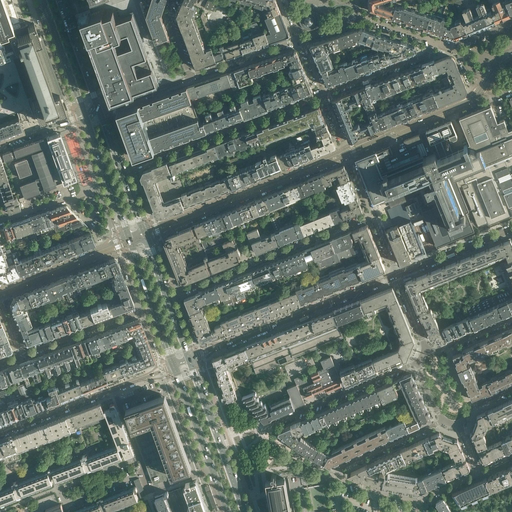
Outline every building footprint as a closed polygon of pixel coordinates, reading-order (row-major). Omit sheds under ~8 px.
[(0,0),(0,39),(2,39),(3,39),(1,35),(4,34),(7,33),(14,31),(13,29),(12,25),(11,23),(10,24),(2,1),(1,0),(0,0)] [(166,0),(151,0),(149,8),(144,10),(156,42),(169,37),(161,14),(162,14),(166,0)] [(191,5),(192,2),(193,1),(195,2),(195,1),(196,1),(196,0),(183,0),(183,1),(179,11),(191,16),(192,15),(195,7),(191,5)] [(218,2),(215,1),(211,0),(207,0),(204,7),(213,12),(218,2)] [(278,5),(275,0),(267,0),(266,5),(267,6),(268,9),(278,5)] [(378,4),(378,2),(377,0),(368,0),(369,10),(376,12),(378,4)] [(505,7),(504,5),(505,5),(503,0),(486,0),(489,6),(492,5),(495,11),(491,13),(495,22),(511,15),(507,6),(505,7)] [(495,22),(491,13),(491,11),(487,12),(483,2),(480,4),(488,25),(490,24),(495,22)] [(383,14),(385,6),(378,4),(376,12),(383,14)] [(488,25),(480,4),(476,5),(480,16),(474,18),(469,8),(466,10),(474,30),(477,29),(486,26),(486,25),(488,25)] [(280,12),(278,5),(268,9),(269,11),(266,12),(266,13),(263,15),(264,18),(265,18),(280,12)] [(392,17),(395,8),(391,7),(391,8),(385,6),(383,14),(392,17)] [(397,19),(399,13),(399,11),(400,11),(401,8),(399,7),(399,8),(395,7),(395,8),(392,17),(397,19)] [(403,21),(407,9),(401,7),(401,8),(400,11),(401,12),(400,13),(399,13),(397,19),(403,21)] [(158,82),(142,39),(143,39),(143,38),(143,37),(143,36),(142,36),(141,36),(133,14),(129,15),(129,14),(128,14),(127,14),(126,14),(126,15),(126,16),(117,19),(117,17),(114,9),(106,12),(104,9),(83,16),(96,52),(95,53),(95,54),(95,55),(96,55),(96,56),(97,56),(99,59),(98,59),(98,60),(98,61),(98,62),(99,62),(100,62),(113,98),(132,91),(147,86),(155,83),(158,82)] [(317,15),(316,14),(317,14),(317,13),(307,9),(307,10),(307,11),(306,11),(305,12),(304,12),(303,13),(302,14),(301,15),(300,16),(300,17),(300,18),(300,19),(299,20),(299,21),(300,22),(300,23),(300,24),(301,25),(301,26),(302,27),(303,28),(304,29),(305,29),(306,29),(307,30),(308,30),(309,30),(310,30),(311,30),(312,29),(313,29),(314,29),(315,28),(316,27),(317,26),(317,25),(318,24),(318,23),(318,22),(318,21),(319,21),(319,20),(318,19),(318,18),(318,17),(318,16),(317,16),(317,15)] [(410,16),(410,15),(411,15),(413,10),(411,9),(410,10),(407,9),(403,21),(409,23),(411,17),(410,16)] [(414,25),(419,13),(415,12),(416,11),(413,10),(411,15),(412,16),(412,17),(411,17),(409,23),(414,25)] [(474,30),(466,10),(462,11),(466,21),(463,22),(468,33),(472,31),(474,30)] [(193,21),(191,18),(191,16),(179,11),(177,16),(180,25),(193,21)] [(270,42),(287,37),(289,36),(290,35),(289,32),(281,12),(280,12),(265,18),(271,32),(266,34),(265,31),(262,33),(256,21),(249,24),(252,32),(257,47),(269,43),(270,43),(270,42)] [(421,20),(422,19),(423,19),(425,14),(422,13),(422,14),(419,13),(414,25),(420,27),(422,21),(421,20)] [(210,30),(205,15),(202,14),(201,17),(206,31),(210,30)] [(426,29),(430,17),(427,16),(427,14),(425,14),(423,19),(424,20),(423,21),(422,21),(420,27),(426,29)] [(433,24),(433,23),(434,23),(436,18),(434,17),(433,18),(430,17),(426,29),(431,31),(434,24),(433,24)] [(437,33),(442,19),(438,18),(436,18),(434,23),(435,23),(435,25),(434,24),(431,31),(437,33)] [(443,35),(446,26),(443,25),(445,18),(442,18),(442,19),(437,33),(443,35)] [(197,30),(195,25),(193,21),(180,25),(184,35),(197,30)] [(468,33),(463,22),(461,21),(456,23),(461,36),(462,36),(463,35),(468,33)] [(11,44),(13,47),(14,52),(20,49),(28,71),(26,72),(26,71),(25,71),(24,71),(23,71),(23,72),(23,73),(24,77),(24,78),(25,80),(29,79),(28,77),(30,76),(31,78),(37,94),(37,97),(38,99),(32,102),(39,120),(45,118),(46,120),(60,114),(59,113),(65,111),(61,100),(65,99),(60,86),(41,33),(38,35),(36,30),(34,23),(28,26),(27,24),(13,29),(14,31),(7,33),(11,44)] [(461,36),(456,23),(450,25),(449,27),(454,39),(455,38),(455,39),(455,38),(455,39),(459,37),(459,36),(461,36)] [(454,39),(449,27),(446,26),(443,35),(445,36),(454,39)] [(359,39),(362,28),(360,28),(350,31),(353,41),(355,41),(356,38),(359,39)] [(365,41),(369,31),(362,28),(359,39),(365,41)] [(200,40),(198,35),(197,30),(184,35),(187,44),(200,40)] [(353,41),(350,31),(342,34),(346,44),(353,41)] [(372,44),(376,33),(369,31),(365,41),(372,44)] [(257,47),(252,32),(238,37),(241,45),(243,52),(257,47)] [(378,45),(382,35),(376,33),(372,44),(378,46),(378,45)] [(346,44),(342,34),(335,36),(338,46),(346,44)] [(384,47),(384,46),(388,37),(382,35),(378,45),(384,47)] [(338,46),(335,36),(327,39),(331,49),(338,46)] [(390,48),(393,39),(388,37),(384,46),(390,48)] [(12,48),(13,47),(11,44),(8,46),(5,47),(3,47),(3,45),(4,45),(2,39),(0,39),(0,56),(2,56),(3,57),(9,55),(8,52),(5,53),(4,50),(9,49),(12,48)] [(331,49),(327,39),(320,41),(322,49),(324,48),(328,51),(329,50),(331,49)] [(397,51),(401,42),(397,40),(393,39),(390,48),(389,51),(385,53),(389,63),(398,59),(400,58),(397,51)] [(204,49),(202,44),(200,40),(187,44),(191,54),(204,49)] [(322,49),(320,41),(315,43),(314,42),(311,44),(310,45),(309,45),(311,49),(313,52),(322,49)] [(224,58),(243,52),(241,45),(239,46),(238,42),(224,47),(223,44),(219,46),(220,48),(218,49),(218,51),(216,52),(214,53),(216,61),(217,61),(216,60),(224,57),(224,58)] [(404,51),(406,44),(401,42),(397,51),(400,58),(406,56),(404,51)] [(414,46),(412,46),(412,45),(412,46),(406,44),(404,51),(406,56),(412,54),(413,54),(413,53),(414,53),(416,51),(416,50),(416,49),(416,48),(416,47),(415,47),(414,46)] [(216,61),(214,53),(212,47),(207,49),(207,50),(204,51),(204,49),(191,54),(191,56),(192,58),(193,61),(194,62),(196,68),(207,64),(210,64),(211,63),(212,62),(214,62),(216,61)] [(328,55),(327,53),(328,51),(324,48),(322,49),(313,52),(316,60),(328,55)] [(300,60),(298,56),(297,54),(297,53),(296,51),(297,50),(295,49),(295,50),(286,53),(286,52),(284,53),(284,54),(281,54),(284,63),(288,61),(292,70),(302,66),(302,65),(300,62),(301,62),(300,60)] [(383,65),(379,55),(378,53),(373,55),(377,67),(383,65)] [(389,63),(385,53),(379,55),(383,65),(389,63)] [(284,63),(281,54),(281,55),(280,54),(278,55),(278,56),(268,59),(267,59),(266,59),(265,60),(268,70),(274,68),(274,69),(280,67),(279,66),(285,64),(284,63)] [(332,60),(329,55),(328,55),(316,60),(317,61),(318,64),(318,65),(332,60)] [(372,69),(367,57),(366,55),(363,56),(364,56),(361,57),(361,59),(366,71),(372,69)] [(377,67),(373,55),(367,57),(372,69),(377,67)] [(460,73),(455,60),(454,59),(454,58),(453,58),(453,57),(452,56),(451,56),(450,56),(449,56),(448,56),(447,56),(434,61),(435,61),(434,61),(438,70),(442,81),(460,73)] [(366,71),(361,59),(359,60),(358,58),(355,59),(360,73),(366,71)] [(360,73),(355,59),(352,60),(353,62),(350,63),(355,75),(360,73)] [(268,70),(265,60),(264,60),(263,60),(262,60),(261,61),(252,65),(251,64),(249,65),(248,66),(251,76),(257,74),(257,75),(263,73),(262,72),(268,70)] [(334,66),(332,60),(318,65),(318,66),(319,66),(319,67),(320,70),(321,71),(320,71),(321,71),(326,69),(334,66)] [(438,70),(434,61),(428,64),(433,75),(434,75),(435,73),(434,72),(438,70)] [(355,75),(350,63),(347,64),(347,62),(344,63),(349,77),(355,75)] [(349,77),(344,63),(338,65),(339,68),(343,80),(349,77)] [(433,75),(428,64),(423,66),(428,78),(433,76),(433,75)] [(254,84),(251,76),(248,66),(234,71),(239,83),(241,89),(254,84)] [(304,71),(302,66),(292,70),(289,71),(290,74),(291,74),(292,76),(304,71)] [(428,78),(423,66),(417,68),(423,81),(428,79),(428,78)] [(343,80),(339,68),(333,70),(338,82),(343,80)] [(423,81),(417,68),(412,70),(418,83),(423,81)] [(332,84),(328,72),(326,69),(321,71),(321,72),(321,73),(323,76),(325,81),(325,82),(326,84),(326,85),(327,85),(326,86),(327,86),(328,85),(330,84),(331,85),(331,84),(332,84)] [(338,82),(333,70),(328,72),(332,84),(338,82)] [(418,83),(412,70),(407,72),(413,85),(418,83)] [(239,83),(234,71),(228,73),(231,84),(233,89),(236,88),(235,84),(239,83)] [(307,76),(306,76),(304,71),(292,76),(294,81),(300,79),(301,78),(307,76)] [(413,85),(407,72),(407,71),(402,73),(408,87),(413,85)] [(224,87),(231,84),(228,73),(220,75),(220,76),(209,79),(208,79),(206,80),(205,81),(194,84),(187,87),(191,98),(198,96),(198,97),(205,95),(205,94),(207,93),(208,94),(215,92),(215,90),(217,89),(218,90),(225,88),(224,87)] [(408,87),(402,73),(397,75),(402,89),(408,87)] [(466,88),(466,87),(460,73),(442,81),(444,85),(446,84),(447,86),(435,91),(439,101),(440,100),(441,101),(445,102),(449,100),(452,97),(454,97),(455,98),(463,95),(463,94),(464,94),(465,93),(466,92),(466,91),(466,90),(466,89),(466,88)] [(402,89),(397,75),(392,77),(397,91),(402,89)] [(313,91),(307,76),(301,78),(303,83),(307,93),(313,91)] [(397,91),(392,77),(387,79),(392,93),(397,91)] [(307,93),(303,83),(301,83),(300,79),(294,81),(291,83),(292,86),(296,98),(307,93)] [(392,93),(387,79),(381,81),(387,95),(392,93)] [(387,95),(381,81),(376,83),(382,97),(387,95)] [(382,97),(376,83),(371,85),(377,99),(382,97)] [(377,99),(371,85),(366,87),(372,101),(377,99)] [(296,98),(292,86),(289,87),(288,86),(286,87),(286,88),(291,100),(296,98)] [(207,131),(204,122),(201,123),(199,117),(198,117),(196,111),(196,110),(191,98),(187,87),(152,99),(137,105),(118,112),(134,157),(207,131)] [(358,138),(368,133),(368,134),(375,131),(382,127),(377,114),(372,101),(366,87),(358,90),(351,93),(352,93),(341,97),(332,100),(349,141),(358,138)] [(291,100),(286,88),(283,89),(283,88),(280,89),(281,90),(285,102),(291,100)] [(274,106),(269,93),(266,95),(264,90),(262,91),(265,98),(268,108),(274,106)] [(285,102),(281,90),(277,91),(277,90),(275,91),(279,104),(285,102)] [(268,108),(265,98),(262,99),(259,91),(255,92),(262,110),(268,108)] [(279,104),(275,91),(269,93),(274,106),(279,104)] [(433,107),(455,98),(454,97),(452,97),(449,100),(445,102),(441,101),(440,100),(439,101),(435,91),(433,92),(428,94),(433,107)] [(262,110),(255,92),(252,93),(255,102),(252,103),(256,113),(259,112),(259,111),(262,110)] [(433,107),(428,94),(423,96),(428,109),(433,107)] [(511,96),(510,98),(511,99),(509,100),(511,106),(511,121),(510,117),(508,117),(502,102),(502,101),(498,102),(505,119),(497,122),(491,105),(460,118),(459,118),(460,119),(460,120),(470,143),(467,144),(465,145),(464,145),(464,147),(464,148),(462,149),(461,146),(460,146),(459,146),(459,147),(458,147),(457,147),(456,148),(455,148),(454,149),(455,151),(454,152),(450,140),(456,138),(457,138),(457,137),(457,136),(451,121),(426,131),(431,143),(432,143),(436,153),(431,154),(430,152),(423,155),(423,156),(385,171),(386,174),(384,175),(383,172),(384,172),(383,168),(385,167),(382,160),(380,157),(387,154),(387,155),(387,154),(388,155),(393,154),(390,147),(357,160),(374,202),(389,196),(391,201),(397,198),(395,194),(415,185),(425,208),(421,210),(425,217),(424,218),(420,209),(416,198),(388,209),(392,220),(417,210),(421,219),(412,223),(411,220),(399,224),(398,225),(393,226),(393,225),(390,227),(391,228),(385,230),(397,258),(399,263),(400,263),(401,264),(410,260),(411,260),(409,257),(411,257),(411,256),(415,255),(413,250),(409,251),(408,248),(407,248),(401,234),(402,234),(401,231),(400,231),(402,230),(409,250),(413,248),(416,254),(423,251),(413,226),(426,220),(436,246),(474,231),(473,229),(469,217),(483,212),(488,224),(511,214),(511,96)] [(428,109),(423,96),(418,98),(423,111),(428,109)] [(423,111),(418,98),(413,100),(418,113),(423,111)] [(250,115),(245,100),(242,101),(244,106),(240,107),(241,108),(244,117),(247,116),(250,115)] [(256,113),(252,103),(249,104),(247,100),(245,100),(250,115),(253,114),(256,113)] [(418,113),(413,100),(408,102),(413,115),(418,113)] [(413,115),(408,102),(403,104),(408,117),(413,115)] [(244,117),(241,108),(237,110),(237,109),(235,104),(232,105),(238,119),(244,117)] [(408,117),(403,104),(398,106),(403,119),(408,117)] [(238,119),(232,105),(230,106),(232,110),(232,111),(228,113),(232,122),(238,119)] [(261,141),(311,123),(310,120),(313,119),(313,121),(316,128),(326,124),(326,123),(325,123),(324,120),(319,105),(257,128),(257,129),(260,138),(260,137),(260,138),(261,141)] [(403,119),(398,106),(392,108),(398,121),(403,119)] [(398,121),(392,108),(387,110),(393,123),(393,124),(398,121)] [(232,122),(228,113),(224,114),(224,113),(223,109),(220,110),(226,124),(232,122)] [(226,124),(220,110),(218,111),(219,115),(220,116),(216,117),(219,126),(226,124)] [(393,123),(387,110),(382,112),(388,126),(393,123)] [(388,126),(382,112),(377,114),(382,127),(383,128),(388,126)] [(219,126),(216,117),(212,119),(212,118),(211,113),(208,114),(213,129),(219,126)] [(213,129),(208,114),(205,115),(207,120),(208,120),(204,122),(207,131),(213,129)] [(18,118),(0,124),(0,138),(23,130),(18,118)] [(328,128),(327,127),(326,124),(316,128),(309,131),(311,135),(328,128)] [(260,138),(257,129),(257,128),(245,133),(249,142),(252,141),(253,144),(259,142),(257,139),(260,138),(260,137),(260,138)] [(313,140),(330,133),(328,128),(311,135),(313,140)] [(76,178),(60,133),(46,138),(63,183),(76,178)] [(250,145),(245,133),(239,135),(244,147),(247,146),(250,145)] [(336,147),(330,133),(322,136),(323,140),(322,140),(323,143),(318,145),(318,144),(311,147),(314,155),(314,156),(336,147)] [(423,142),(420,135),(420,134),(404,141),(407,148),(423,142)] [(244,147),(239,135),(233,137),(236,146),(239,145),(241,148),(244,147)] [(236,153),(234,147),(236,146),(233,137),(227,140),(234,158),(235,157),(234,154),(236,153)] [(15,156),(45,145),(43,139),(13,150),(10,151),(2,154),(4,160),(12,157),(15,156)] [(234,158),(227,140),(227,139),(224,140),(224,141),(221,142),(224,151),(227,150),(231,159),(234,158)] [(224,151),(221,142),(218,143),(215,144),(219,156),(220,159),(223,158),(221,152),(224,151)] [(309,157),(305,146),(304,143),(301,144),(299,145),(300,148),(305,159),(309,157)] [(219,156),(215,144),(210,146),(210,147),(206,149),(205,148),(199,150),(203,161),(204,161),(210,159),(209,158),(213,157),(214,158),(219,156)] [(314,155),(311,147),(310,144),(305,146),(309,157),(314,155)] [(300,161),(296,150),(293,150),(292,148),(290,148),(291,151),(296,163),(300,161)] [(305,159),(300,148),(296,150),(300,161),(305,159)] [(39,191),(35,182),(41,180),(45,189),(55,186),(42,150),(32,154),(40,178),(35,180),(34,179),(20,185),(25,197),(39,191)] [(203,161),(199,150),(193,152),(193,153),(191,154),(189,155),(189,154),(183,156),(188,168),(193,166),(192,165),(197,163),(197,164),(202,162),(203,161)] [(296,163),(291,151),(286,153),(291,165),(296,163)] [(291,165),(286,153),(277,157),(282,168),(291,165)] [(282,168),(277,157),(276,154),(271,156),(271,158),(268,159),(266,155),(263,156),(265,160),(262,162),(261,160),(256,163),(256,164),(261,177),(262,177),(282,168)] [(188,168),(183,156),(179,158),(179,159),(175,160),(174,159),(167,162),(167,161),(161,163),(161,164),(159,165),(159,164),(152,167),(153,167),(152,167),(157,178),(157,179),(171,174),(173,178),(175,177),(175,176),(174,173),(178,171),(178,170),(182,168),(183,170),(188,168)] [(31,173),(26,159),(14,163),(19,177),(31,173)] [(261,177),(256,164),(252,166),(257,179),(261,177)] [(349,179),(344,165),(321,174),(325,184),(332,181),(331,179),(336,177),(339,183),(348,179),(349,179)] [(257,179),(252,166),(247,168),(252,181),(257,179)] [(157,178),(152,167),(143,171),(141,177),(142,179),(141,179),(145,188),(157,184),(156,182),(155,182),(154,181),(156,179),(157,178)] [(252,181),(247,168),(242,170),(247,183),(252,181)] [(247,183),(242,170),(238,172),(243,184),(247,183)] [(243,184),(238,172),(233,173),(238,186),(243,184)] [(238,186),(233,173),(228,175),(229,176),(233,188),(238,186)] [(185,189),(180,175),(175,176),(175,177),(173,178),(171,174),(157,179),(157,178),(156,179),(154,181),(155,182),(156,182),(157,184),(159,189),(158,189),(159,193),(160,193),(162,198),(163,200),(162,201),(162,202),(165,203),(166,203),(165,202),(170,200),(171,201),(175,199),(175,198),(180,196),(180,195),(178,191),(185,189)] [(325,186),(325,184),(321,174),(316,176),(321,189),(326,187),(326,186),(325,186)] [(229,176),(222,179),(222,180),(220,180),(215,182),(213,183),(217,194),(224,191),(224,190),(228,189),(229,190),(233,188),(229,176)] [(321,189),(316,176),(311,178),(316,190),(316,191),(321,189)] [(316,190),(311,178),(306,180),(311,192),(316,190)] [(354,193),(353,190),(353,189),(350,182),(349,180),(349,179),(348,179),(339,183),(338,183),(336,188),(337,189),(333,190),(337,199),(340,198),(341,199),(345,201),(356,197),(354,193)] [(311,192),(306,180),(301,182),(306,193),(306,194),(311,192)] [(306,193),(301,182),(296,184),(301,195),(306,193)] [(10,189),(10,187),(14,186),(13,183),(0,187),(0,188),(1,192),(10,189)] [(217,194),(213,183),(211,184),(211,183),(205,185),(205,186),(203,187),(203,186),(196,189),(200,200),(205,199),(205,197),(209,196),(210,197),(217,194)] [(159,193),(158,189),(159,189),(157,184),(145,188),(150,203),(162,198),(160,193),(159,193)] [(301,195),(296,184),(291,186),(295,197),(301,195)] [(295,197),(291,186),(286,188),(291,199),(295,197)] [(291,199),(286,188),(281,190),(286,201),(291,199)] [(200,200),(196,189),(188,192),(189,192),(187,193),(187,192),(181,194),(180,195),(180,196),(184,205),(185,205),(186,206),(191,204),(191,203),(195,201),(195,202),(200,200)] [(286,201),(281,190),(276,192),(280,203),(286,201)] [(13,197),(13,195),(16,194),(16,192),(2,196),(4,200),(13,197)] [(280,203),(276,192),(271,194),(275,205),(280,203)] [(275,205),(271,194),(266,197),(270,207),(275,205)] [(20,209),(18,203),(16,196),(13,197),(4,200),(8,213),(20,209)] [(184,208),(184,205),(180,196),(175,198),(175,199),(171,201),(170,200),(165,202),(166,203),(165,203),(162,202),(162,201),(163,200),(162,198),(150,203),(154,212),(155,214),(160,217),(163,216),(170,213),(184,208)] [(270,207),(266,197),(260,199),(266,212),(266,214),(269,212),(268,208),(270,207)] [(357,197),(356,197),(345,201),(347,207),(341,209),(341,210),(344,218),(362,210),(357,197)] [(266,212),(260,199),(255,201),(261,214),(266,212)] [(261,214),(255,201),(250,203),(255,216),(256,217),(261,215),(261,214)] [(255,216),(250,203),(245,205),(250,218),(255,216)] [(79,218),(73,213),(66,205),(54,209),(56,217),(59,225),(79,218)] [(250,218),(245,205),(240,207),(244,218),(245,220),(250,218)] [(244,218),(240,207),(234,209),(241,225),(243,224),(241,219),(244,218)] [(344,218),(341,210),(341,209),(340,207),(330,211),(330,210),(330,211),(334,222),(344,218)] [(43,232),(54,228),(57,234),(73,228),(72,226),(74,225),(83,222),(79,218),(59,225),(56,217),(54,209),(38,215),(43,232)] [(241,225),(234,209),(229,211),(234,222),(237,221),(239,226),(241,225)] [(234,222),(229,211),(224,213),(229,224),(231,229),(233,228),(231,223),(234,222)] [(305,233),(334,222),(330,211),(325,212),(326,213),(305,222),(304,221),(300,222),(305,233)] [(229,224),(224,213),(219,215),(225,231),(227,230),(225,225),(229,224)] [(43,232),(38,215),(30,218),(33,229),(35,235),(43,232)] [(225,231),(219,215),(214,218),(209,219),(214,230),(217,238),(221,236),(218,228),(221,227),(223,232),(225,231)] [(285,241),(280,229),(275,215),(270,217),(275,231),(275,232),(276,232),(280,243),(285,241)] [(33,229),(30,218),(25,219),(29,231),(33,229)] [(29,231),(25,219),(21,221),(25,232),(29,231)] [(214,230),(209,219),(204,221),(209,232),(214,230)] [(25,232),(21,221),(16,222),(20,234),(25,232)] [(209,232),(204,221),(194,225),(198,233),(200,238),(199,236),(209,232)] [(305,233),(300,222),(300,221),(295,223),(300,236),(305,233)] [(20,234),(16,222),(12,224),(16,235),(20,234)] [(76,230),(87,226),(83,222),(74,225),(76,230)] [(300,236),(295,223),(290,225),(295,238),(300,236)] [(16,235),(12,224),(7,225),(12,240),(15,239),(14,236),(16,235)] [(12,240),(7,225),(3,227),(4,232),(6,238),(8,238),(9,241),(12,240)] [(295,238),(290,225),(285,227),(290,239),(295,238)] [(372,237),(367,225),(352,231),(355,239),(357,238),(359,242),(372,237)] [(210,272),(207,265),(210,264),(209,261),(208,259),(209,259),(208,259),(207,256),(204,258),(205,260),(205,261),(206,262),(189,268),(187,267),(178,246),(179,244),(196,237),(196,239),(197,239),(198,242),(201,240),(200,238),(198,233),(195,234),(192,226),(179,232),(166,237),(167,239),(165,239),(166,241),(164,242),(169,255),(170,255),(172,262),(174,267),(179,280),(181,280),(182,281),(184,281),(185,283),(198,277),(201,276),(210,272)] [(290,239),(285,227),(280,229),(285,241),(290,239)] [(280,243),(276,232),(275,232),(269,235),(267,235),(265,235),(263,235),(262,235),(260,235),(257,229),(247,233),(251,243),(252,242),(252,243),(256,253),(272,246),(280,243)] [(361,253),(355,239),(352,231),(331,239),(340,262),(361,253)] [(95,244),(91,235),(90,232),(85,234),(89,246),(95,244)] [(89,246),(85,234),(79,237),(84,249),(89,246)] [(84,249),(79,237),(73,239),(78,251),(84,249)] [(379,255),(372,237),(359,242),(367,260),(373,258),(379,255)] [(226,255),(226,254),(209,261),(210,264),(213,271),(239,261),(238,259),(239,259),(239,258),(240,258),(239,256),(241,256),(234,238),(223,243),(227,252),(228,251),(229,253),(231,254),(231,255),(229,254),(226,255)] [(78,251),(73,239),(67,241),(72,253),(78,251)] [(340,262),(331,239),(330,239),(331,240),(327,241),(326,241),(325,242),(324,242),(318,245),(316,245),(317,245),(316,246),(315,246),(314,246),(311,247),(315,258),(319,267),(320,270),(340,262)] [(470,269),(506,254),(508,260),(511,258),(511,246),(511,245),(511,244),(511,245),(510,240),(507,242),(507,241),(506,241),(506,242),(504,243),(503,243),(502,242),(501,242),(501,243),(500,243),(500,244),(488,249),(488,248),(487,248),(486,248),(486,249),(486,250),(475,254),(474,255),(473,254),(472,254),(471,255),(471,256),(465,258),(470,269)] [(72,253),(67,241),(61,244),(66,256),(72,253)] [(206,254),(223,247),(221,243),(205,250),(206,254)] [(66,256),(61,244),(55,246),(60,258),(66,256)] [(60,258),(55,246),(50,248),(55,260),(60,258)] [(315,258),(311,247),(310,248),(308,249),(308,248),(303,250),(307,261),(315,258)] [(55,260),(50,248),(44,251),(49,263),(55,260)] [(25,272),(21,260),(19,261),(17,257),(19,256),(18,253),(16,249),(11,251),(12,254),(20,274),(25,272)] [(308,262),(307,261),(303,250),(301,252),(300,252),(299,252),(305,266),(307,265),(306,263),(308,262)] [(49,263),(44,251),(38,253),(43,265),(49,263)] [(305,266),(299,252),(298,253),(295,254),(300,265),(302,264),(303,267),(305,266)] [(43,265),(38,253),(32,255),(37,267),(43,265)] [(12,254),(7,256),(5,257),(7,262),(8,262),(9,264),(10,265),(14,277),(20,274),(12,254)] [(300,265),(295,254),(293,255),(292,255),(291,255),(297,269),(299,268),(298,266),(300,265)] [(37,267),(32,255),(27,258),(31,270),(37,267)] [(297,269),(291,255),(291,256),(290,256),(288,257),(292,268),(294,267),(295,270),(297,269)] [(324,294),(363,279),(362,278),(365,277),(366,277),(385,270),(379,255),(373,258),(374,261),(372,261),(372,260),(355,267),(355,265),(343,270),(342,267),(327,273),(328,276),(295,289),(301,303),(321,295),(324,294)] [(6,268),(7,265),(9,264),(8,262),(7,262),(5,257),(0,259),(0,276),(7,280),(14,277),(10,265),(8,266),(9,268),(4,271),(3,270),(6,268)] [(292,268),(288,257),(285,258),(284,258),(283,258),(289,272),(291,271),(290,269),(292,268)] [(31,270),(27,258),(21,260),(25,272),(31,270)] [(120,269),(117,262),(116,259),(114,258),(109,260),(114,272),(120,270),(120,269)] [(289,272),(283,258),(283,259),(282,259),(280,260),(284,271),(286,270),(287,273),(289,272)] [(470,269),(465,258),(459,261),(459,260),(458,260),(457,260),(457,261),(457,262),(451,264),(455,275),(470,269)] [(511,258),(508,260),(499,264),(502,270),(503,269),(504,271),(503,272),(508,284),(509,283),(510,285),(508,285),(511,292),(511,291),(511,258)] [(114,272),(109,260),(103,263),(107,275),(114,272)] [(284,271),(280,260),(277,261),(276,261),(281,275),(283,274),(282,272),(284,271)] [(281,275),(276,261),(276,262),(275,262),(272,263),(276,274),(279,273),(280,276),(281,275)] [(107,275),(103,263),(97,265),(102,277),(107,275)] [(276,274),(272,263),(269,264),(268,264),(268,265),(274,278),(275,278),(274,275),(276,274)] [(455,275),(451,264),(445,267),(445,266),(444,266),(443,266),(442,266),(442,267),(442,268),(436,270),(441,280),(455,275)] [(102,277),(97,265),(91,267),(96,279),(102,277)] [(274,278),(268,265),(267,265),(264,266),(269,277),(271,276),(272,279),(274,278)] [(269,277),(264,266),(264,267),(262,267),(261,267),(262,267),(261,268),(261,267),(260,268),(266,281),(268,281),(267,278),(269,277)] [(96,279),(91,267),(85,270),(90,282),(96,279)] [(266,281),(260,268),(259,268),(256,269),(261,280),(263,280),(264,282),(266,281)] [(266,293),(261,280),(256,269),(255,270),(253,271),(253,270),(252,271),(258,290),(260,296),(266,293)] [(90,282),(85,270),(79,272),(84,284),(90,282)] [(419,289),(441,280),(436,270),(430,272),(429,271),(429,272),(428,272),(428,273),(416,278),(415,278),(415,277),(414,277),(414,278),(413,278),(413,279),(406,282),(408,287),(409,287),(411,292),(410,293),(412,297),(421,294),(419,289)] [(249,272),(247,273),(254,291),(258,290),(252,271),(251,271),(251,272),(249,273),(249,272)] [(84,284),(79,272),(74,274),(78,286),(84,284)] [(244,274),(243,274),(250,293),(254,291),(247,273),(246,273),(246,274),(244,274)] [(78,286),(74,274),(69,276),(73,287),(75,286),(76,289),(79,288),(78,286)] [(122,274),(115,277),(112,278),(114,283),(124,279),(122,274)] [(250,293),(243,274),(242,275),(238,276),(242,289),(244,295),(247,301),(252,299),(250,293)] [(73,287),(69,276),(64,278),(70,292),(72,291),(71,288),(73,287)] [(242,289),(238,276),(237,276),(237,277),(236,277),(235,278),(235,277),(234,278),(232,279),(231,279),(230,279),(234,291),(235,291),(237,291),(238,294),(242,292),(241,289),(242,289)] [(74,303),(70,292),(64,278),(55,282),(60,296),(63,295),(61,292),(64,291),(70,305),(74,303)] [(126,284),(125,282),(124,279),(114,283),(113,284),(114,288),(126,284)] [(234,291),(230,279),(230,280),(228,280),(226,281),(225,281),(229,292),(234,291)] [(232,300),(229,292),(225,281),(217,285),(221,295),(226,308),(234,305),(232,300)] [(60,296),(55,282),(50,284),(55,294),(57,293),(58,296),(60,296)] [(55,296),(55,294),(50,284),(44,286),(49,298),(55,296)] [(134,305),(129,293),(126,284),(114,288),(113,289),(117,300),(107,304),(110,314),(111,314),(111,313),(114,312),(114,313),(115,312),(118,311),(119,311),(119,310),(122,309),(122,310),(134,305)] [(221,295),(217,285),(215,286),(214,286),(213,287),(212,287),(218,301),(220,300),(218,296),(221,295)] [(49,298),(44,286),(39,288),(43,300),(49,298)] [(218,301),(212,287),(210,288),(210,287),(208,289),(211,298),(214,298),(215,302),(218,301)] [(386,304),(398,300),(392,287),(360,300),(365,311),(367,316),(388,308),(386,304)] [(43,300),(39,288),(33,291),(38,303),(43,300)] [(216,337),(274,314),(301,303),(295,289),(289,291),(288,290),(277,294),(278,296),(241,311),(240,309),(212,320),(213,321),(209,323),(205,312),(204,313),(202,308),(201,308),(200,308),(190,312),(195,324),(194,324),(196,330),(192,332),(197,344),(201,342),(201,344),(213,339),(213,338),(216,337)] [(211,298),(208,289),(205,290),(203,291),(203,290),(203,291),(207,300),(211,298)] [(511,298),(508,290),(503,292),(507,300),(511,311),(511,298)] [(38,303),(33,291),(27,293),(32,305),(38,303)] [(206,302),(206,301),(207,301),(206,301),(207,300),(203,291),(195,294),(196,294),(185,299),(190,312),(200,308),(199,304),(203,303),(204,303),(205,303),(206,302)] [(511,312),(511,311),(507,300),(503,292),(499,294),(502,302),(507,314),(511,312)] [(32,305),(27,293),(21,295),(26,307),(32,305)] [(428,307),(426,301),(423,294),(421,294),(412,297),(414,302),(415,302),(417,307),(416,307),(418,312),(421,319),(433,314),(431,309),(427,310),(426,308),(428,307)] [(507,314),(502,302),(499,294),(494,296),(497,304),(503,316),(507,314)] [(26,307),(21,295),(16,297),(20,308),(20,309),(20,310),(26,307)] [(247,301),(244,295),(237,297),(237,299),(239,303),(247,301)] [(503,316),(497,304),(494,296),(488,299),(497,319),(503,316)] [(20,308),(16,297),(14,298),(13,299),(11,305),(10,305),(10,306),(13,314),(20,311),(19,309),(20,309),(20,308)] [(497,319),(488,299),(479,303),(483,311),(488,323),(497,319)] [(365,311),(360,300),(349,304),(354,316),(365,311)] [(402,312),(398,300),(386,304),(388,308),(391,317),(402,312)] [(488,323),(483,311),(479,303),(475,305),(484,325),(488,323)] [(110,314),(107,304),(100,306),(100,304),(97,306),(97,307),(90,310),(90,311),(94,320),(97,319),(110,314)] [(354,316),(349,304),(344,306),(348,318),(354,316)] [(484,325),(475,305),(470,307),(479,327),(484,325)] [(348,318),(344,306),(338,309),(343,320),(348,318)] [(479,327),(470,307),(465,309),(469,317),(474,329),(479,327)] [(65,331),(61,319),(57,309),(46,314),(50,323),(54,335),(65,331)] [(343,320),(338,309),(333,311),(337,323),(343,320)] [(15,319),(27,314),(26,312),(24,313),(22,310),(20,311),(13,314),(15,319)] [(94,320),(90,311),(90,310),(82,311),(81,311),(78,314),(79,315),(82,325),(83,324),(85,324),(86,323),(90,322),(91,322),(94,320)] [(256,342),(245,346),(256,373),(294,358),(294,357),(343,337),(343,336),(332,311),(311,319),(303,323),(301,324),(285,330),(277,333),(266,337),(256,342)] [(407,324),(402,312),(391,317),(394,324),(392,325),(394,329),(407,324)] [(82,325),(79,315),(78,314),(78,313),(72,315),(77,327),(82,325)] [(29,320),(27,314),(15,319),(17,324),(29,320)] [(440,329),(437,322),(433,314),(421,319),(428,334),(440,329)] [(77,327),(72,315),(67,317),(71,329),(77,327)] [(71,329),(67,317),(61,319),(65,331),(71,329)] [(474,329),(469,317),(455,323),(460,335),(474,329)] [(141,324),(140,320),(138,319),(138,320),(128,324),(129,329),(141,324)] [(31,326),(29,320),(17,324),(20,330),(26,328),(31,326)] [(54,335),(50,323),(44,325),(48,337),(54,335)] [(460,335),(455,323),(441,329),(446,342),(460,335)] [(124,325),(123,325),(127,337),(127,338),(131,336),(132,336),(131,334),(143,329),(141,324),(129,329),(128,324),(124,325)] [(412,336),(407,324),(394,329),(395,330),(396,330),(399,337),(398,337),(399,341),(412,336)] [(48,337),(44,325),(38,327),(39,328),(43,339),(48,337)] [(122,339),(127,337),(123,325),(117,327),(122,339)] [(122,339),(117,327),(112,330),(116,341),(122,339)] [(32,343),(28,332),(26,328),(20,330),(23,339),(23,340),(24,340),(25,344),(28,345),(32,343)] [(43,339),(39,328),(33,330),(37,341),(43,339)] [(511,342),(511,328),(498,335),(503,347),(511,342)] [(116,341),(112,330),(112,329),(106,332),(111,343),(116,341)] [(132,336),(131,336),(132,340),(133,340),(133,339),(145,334),(143,329),(131,334),(132,336)] [(446,342),(441,329),(440,330),(440,329),(428,334),(430,339),(442,343),(446,342)] [(37,341),(33,330),(28,332),(32,343),(37,341)] [(111,343),(106,332),(101,334),(105,345),(111,343)] [(105,345),(101,334),(95,336),(100,347),(105,345)] [(133,340),(132,340),(134,344),(134,343),(147,339),(145,334),(133,339),(133,340)] [(503,347),(498,335),(484,341),(489,353),(503,347)] [(100,347),(95,336),(91,337),(97,353),(99,352),(98,349),(100,349),(100,347)] [(407,358),(414,342),(412,336),(399,341),(399,342),(398,347),(403,360),(407,359),(407,358)] [(97,353),(91,337),(87,339),(91,351),(91,352),(93,351),(94,354),(97,353)] [(11,349),(8,342),(9,342),(8,341),(7,339),(2,341),(7,353),(11,351),(12,349),(11,349)] [(91,351),(87,339),(81,341),(88,360),(88,361),(91,360),(88,352),(91,351)] [(134,344),(135,348),(136,347),(149,343),(147,339),(134,343),(134,344)] [(88,360),(81,341),(75,343),(80,355),(82,354),(85,361),(88,360)] [(479,358),(489,353),(484,341),(483,341),(465,350),(465,351),(453,356),(458,368),(459,369),(467,366),(467,365),(467,364),(465,361),(469,359),(470,360),(478,357),(479,358)] [(80,355),(75,343),(70,345),(77,364),(79,363),(77,356),(80,355)] [(136,347),(135,348),(137,352),(141,351),(150,347),(149,343),(136,347)] [(77,364),(70,345),(65,347),(69,359),(72,358),(71,359),(73,364),(72,365),(75,375),(76,377),(81,375),(77,364)] [(232,374),(234,371),(252,363),(245,346),(227,353),(228,354),(223,356),(222,355),(213,359),(219,376),(218,377),(220,383),(221,382),(224,390),(223,390),(225,396),(226,396),(228,400),(240,395),(232,374)] [(69,359),(65,347),(60,349),(67,367),(70,366),(68,360),(67,360),(69,359)] [(138,369),(134,358),(129,347),(125,349),(126,351),(130,362),(134,370),(138,369)] [(137,352),(139,357),(140,356),(152,351),(150,347),(141,351),(137,352)] [(403,360),(398,347),(397,348),(397,349),(386,354),(391,366),(403,360)] [(70,375),(67,367),(60,349),(55,351),(57,356),(60,363),(62,362),(62,363),(63,366),(62,367),(66,376),(70,375)] [(120,359),(118,355),(121,354),(122,358),(124,357),(122,353),(121,350),(115,353),(118,360),(120,359)] [(60,363),(57,356),(55,351),(50,352),(57,371),(60,370),(58,364),(57,364),(60,363)] [(139,357),(138,357),(139,358),(139,359),(143,357),(144,360),(154,356),(152,351),(140,356),(139,357)] [(57,371),(50,352),(46,354),(50,366),(53,365),(52,366),(54,372),(57,371)] [(50,366),(46,354),(41,356),(48,374),(51,373),(48,368),(48,367),(50,366)] [(391,366),(386,354),(373,360),(378,371),(385,368),(391,366)] [(48,374),(41,356),(36,358),(40,370),(43,369),(43,370),(45,375),(48,374)] [(155,362),(156,361),(154,356),(144,360),(140,361),(142,367),(155,362)] [(303,398),(317,392),(325,388),(327,392),(341,386),(338,377),(339,376),(330,356),(320,360),(324,368),(310,373),(314,382),(308,385),(305,377),(303,378),(302,375),(294,379),(296,384),(287,388),(290,396),(295,408),(305,403),(303,398)] [(142,367),(140,361),(139,359),(139,358),(137,359),(136,357),(134,358),(138,369),(142,367)] [(40,370),(36,358),(30,360),(37,379),(40,378),(38,371),(40,370)] [(37,379),(30,360),(25,362),(29,374),(32,373),(32,375),(34,380),(37,379)] [(134,370),(130,362),(129,362),(128,360),(125,361),(129,372),(130,372),(133,370),(134,370)] [(377,372),(373,362),(371,363),(370,360),(368,361),(373,374),(377,372)] [(129,372),(125,361),(119,363),(124,374),(129,372)] [(373,374),(368,361),(366,362),(367,365),(365,366),(369,375),(373,374)] [(32,391),(27,375),(29,374),(25,362),(19,364),(24,376),(26,383),(25,383),(29,392),(32,391)] [(124,374),(119,363),(102,369),(103,371),(107,381),(124,374)] [(24,376),(19,364),(13,366),(18,378),(24,376)] [(369,375),(365,366),(362,367),(361,364),(359,365),(365,377),(369,375)] [(475,373),(471,364),(469,365),(467,365),(467,366),(459,369),(463,379),(474,374),(475,373)] [(365,377),(359,365),(357,366),(358,368),(356,369),(360,379),(365,377)] [(18,378),(13,366),(8,368),(12,380),(18,378)] [(12,380),(8,368),(2,370),(7,382),(12,380)] [(360,379),(356,369),(356,368),(351,370),(356,381),(360,379)] [(492,392),(511,382),(511,369),(511,370),(511,369),(490,378),(491,379),(487,381),(492,392)] [(356,381),(351,370),(346,372),(351,383),(356,381)] [(104,383),(105,382),(107,381),(103,371),(99,373),(98,373),(102,383),(103,383),(104,383)] [(351,383),(346,372),(342,374),(346,384),(347,385),(351,383)] [(97,385),(93,375),(92,373),(87,375),(89,379),(92,387),(97,385)] [(102,383),(98,373),(93,375),(97,385),(102,383)] [(424,402),(422,398),(419,391),(419,390),(418,388),(413,377),(412,375),(411,374),(411,373),(400,379),(403,385),(399,387),(406,403),(413,419),(417,418),(420,424),(432,419),(425,405),(425,404),(425,402),(424,402)] [(492,392),(487,381),(483,383),(482,380),(479,382),(481,385),(478,386),(476,381),(479,379),(478,377),(475,378),(474,374),(463,379),(472,399),(487,393),(487,394),(492,392)] [(83,391),(79,383),(77,379),(75,379),(77,382),(73,384),(77,393),(83,391)] [(92,387),(89,379),(84,381),(87,389),(89,388),(90,389),(92,388),(92,387)] [(395,389),(399,387),(403,385),(400,379),(393,381),(387,384),(382,386),(377,388),(381,398),(382,400),(385,398),(385,400),(394,396),(394,395),(397,393),(395,389)] [(62,389),(60,383),(59,381),(53,383),(55,387),(48,390),(46,385),(40,388),(43,395),(44,394),(45,397),(48,405),(58,401),(60,400),(66,398),(62,389)] [(87,389),(84,381),(79,383),(83,391),(84,391),(85,391),(86,390),(87,389)] [(77,393),(73,384),(70,385),(68,382),(66,383),(71,396),(72,395),(77,393)] [(31,399),(29,392),(25,383),(17,386),(20,394),(21,397),(27,413),(30,412),(40,408),(37,401),(35,401),(34,398),(31,399)] [(71,396),(66,383),(64,384),(65,387),(62,389),(66,398),(71,396)] [(381,398),(377,388),(373,390),(378,402),(380,401),(379,399),(381,398)] [(13,403),(11,398),(8,389),(3,391),(0,392),(0,417),(2,423),(8,421),(3,408),(13,403)] [(378,402),(373,390),(369,392),(373,401),(375,400),(376,403),(378,402)] [(255,396),(255,395),(256,394),(255,392),(242,397),(246,400),(255,396)] [(373,401),(369,392),(364,394),(370,406),(372,405),(370,402),(373,401)] [(370,406),(364,394),(360,396),(364,405),(367,404),(368,407),(370,406)] [(48,405),(45,397),(43,398),(42,395),(41,395),(40,396),(44,407),(48,405)] [(186,453),(176,426),(177,426),(173,415),(172,415),(165,395),(126,409),(128,413),(132,425),(153,484),(174,476),(175,478),(188,473),(187,469),(190,468),(191,468),(189,464),(190,463),(186,453)] [(295,408),(290,396),(285,398),(290,410),(295,408)] [(364,405),(360,396),(356,397),(361,409),(363,409),(362,406),(364,405)] [(23,415),(27,413),(21,397),(17,399),(18,402),(23,415)] [(361,409),(356,397),(352,399),(356,408),(358,407),(360,410),(361,409)] [(290,410),(285,398),(271,404),(272,406),(272,407),(271,409),(272,412),(274,417),(290,410)] [(356,408),(352,399),(348,401),(353,413),(355,412),(354,409),(356,408)] [(498,433),(511,426),(511,399),(494,408),(493,408),(489,410),(488,410),(493,421),(498,433)] [(353,413),(348,401),(344,403),(348,412),(350,411),(351,414),(353,413)] [(23,415),(18,402),(13,403),(14,405),(14,407),(18,417),(23,415)] [(18,417),(14,407),(13,407),(12,406),(14,405),(13,403),(3,408),(8,421),(9,420),(15,418),(18,417)] [(105,414),(104,411),(101,403),(89,408),(95,424),(101,421),(99,416),(105,414)] [(348,412),(344,403),(340,405),(345,417),(347,416),(346,413),(348,412)] [(89,470),(122,457),(119,449),(121,448),(125,458),(134,455),(129,441),(127,442),(125,436),(127,436),(126,433),(124,433),(122,427),(123,426),(121,421),(120,422),(117,415),(119,415),(118,412),(116,413),(114,407),(115,406),(115,404),(114,404),(110,405),(110,406),(111,408),(104,411),(105,414),(106,415),(105,415),(114,438),(118,446),(115,447),(115,448),(108,451),(108,450),(105,451),(105,452),(89,458),(87,454),(81,456),(82,459),(65,466),(65,465),(62,466),(62,467),(61,467),(55,470),(55,469),(52,470),(53,471),(52,471),(56,481),(88,469),(89,470)] [(258,414),(268,409),(266,405),(255,410),(258,414)] [(345,417),(340,405),(335,406),(340,416),(342,415),(343,417),(345,417)] [(340,416),(335,406),(331,408),(337,420),(339,419),(337,417),(340,416)] [(95,424),(89,408),(83,410),(90,426),(95,424)] [(337,420),(331,408),(327,410),(331,419),(333,418),(335,421),(337,420)] [(90,426),(83,410),(78,412),(82,423),(82,424),(84,428),(90,426)] [(331,419),(327,410),(323,412),(328,423),(330,422),(329,420),(331,419)] [(493,421),(488,410),(487,411),(487,410),(483,412),(477,415),(476,420),(475,425),(485,428),(486,424),(493,421)] [(82,423),(78,412),(72,414),(76,425),(82,423)] [(274,417),(272,412),(270,413),(261,417),(265,421),(274,417)] [(328,423),(323,412),(319,414),(323,423),(325,422),(326,424),(328,423)] [(77,427),(76,425),(72,414),(66,416),(71,429),(77,427)] [(323,423),(319,414),(315,415),(320,426),(321,426),(321,424),(323,423)] [(320,426),(315,415),(311,417),(315,426),(317,425),(318,427),(320,426)] [(71,429),(66,416),(61,419),(66,431),(71,429)] [(315,426),(311,417),(305,419),(310,430),(315,427),(315,426)] [(417,418),(413,419),(406,423),(409,429),(414,427),(419,425),(420,424),(417,418)] [(66,431),(61,419),(56,421),(61,433),(66,431)] [(310,430),(305,419),(300,422),(305,432),(310,430)] [(409,429),(406,423),(404,419),(399,422),(404,432),(409,429)] [(61,433),(56,421),(50,423),(55,435),(61,433)] [(305,432),(300,422),(290,426),(293,432),(294,432),(297,434),(298,434),(299,434),(305,432)] [(404,432),(399,422),(395,424),(400,434),(404,432)] [(55,435),(50,423),(45,425),(50,438),(55,435)] [(400,434),(395,424),(391,426),(395,436),(400,434)] [(50,438),(45,425),(40,427),(45,440),(50,438)] [(483,433),(485,428),(475,425),(473,430),(470,433),(475,444),(484,440),(486,439),(483,433)] [(293,432),(290,426),(278,431),(278,433),(284,438),(287,434),(290,433),(293,432)] [(390,436),(386,428),(385,426),(373,432),(378,442),(381,440),(382,442),(387,440),(386,438),(390,437),(390,436)] [(395,436),(391,426),(386,428),(390,436),(390,437),(390,438),(395,436)] [(45,440),(40,427),(34,429),(39,442),(45,440)] [(39,442),(34,429),(29,431),(32,438),(34,444),(39,442)] [(34,444),(32,438),(29,431),(24,433),(29,446),(34,444)] [(378,442),(373,432),(361,437),(366,448),(369,446),(370,447),(375,445),(374,444),(378,442)] [(444,447),(447,438),(448,437),(443,435),(439,432),(429,437),(433,448),(439,445),(444,447)] [(29,446),(24,433),(19,435),(24,448),(29,446)] [(291,443),(295,437),(290,433),(287,434),(284,438),(291,443)] [(294,445),(300,438),(297,436),(298,435),(297,434),(295,437),(291,443),(294,445)] [(24,448),(19,435),(14,437),(19,450),(24,448)] [(22,457),(19,450),(14,437),(8,439),(2,441),(0,442),(0,465),(7,463),(22,457)] [(298,448),(304,439),(301,437),(300,438),(294,445),(298,448)] [(366,448),(361,437),(349,443),(354,453),(358,452),(358,453),(363,451),(362,449),(366,448)] [(433,448),(429,437),(424,439),(429,450),(433,448)] [(462,450),(459,444),(457,439),(452,439),(448,437),(447,438),(444,447),(448,449),(451,455),(453,454),(462,450)] [(301,450),(308,441),(304,439),(298,448),(301,450)] [(429,450),(424,439),(401,450),(406,461),(429,450)] [(506,439),(501,441),(506,452),(511,450),(506,439)] [(491,459),(486,448),(487,447),(484,440),(475,444),(478,452),(480,451),(480,453),(479,454),(483,461),(485,462),(491,459)] [(305,452),(312,444),(308,441),(301,450),(305,453),(305,452)] [(506,452),(501,441),(487,447),(486,448),(491,459),(506,452)] [(354,453),(349,443),(337,448),(342,459),(345,457),(346,459),(351,456),(350,455),(354,453)] [(309,455),(315,446),(312,444),(305,452),(309,455)] [(313,457),(319,448),(315,446),(309,455),(313,457)] [(317,460),(323,450),(319,448),(313,457),(317,460)] [(342,459),(337,448),(332,451),(333,453),(330,454),(326,453),(321,462),(330,466),(332,465),(331,464),(333,463),(334,464),(339,462),(338,460),(342,459)] [(321,462),(326,453),(327,452),(323,450),(317,460),(321,462)] [(406,461),(401,450),(396,452),(387,456),(382,458),(377,460),(377,461),(368,465),(370,471),(384,465),(387,470),(404,462),(405,462),(406,462),(406,461)] [(469,467),(466,460),(465,460),(464,458),(465,458),(462,450),(453,454),(456,461),(457,461),(462,472),(468,469),(469,467)] [(462,472),(457,461),(456,461),(442,467),(447,479),(462,472)] [(248,475),(244,463),(242,464),(240,465),(241,469),(244,476),(246,476),(248,475)] [(386,476),(385,476),(382,486),(383,486),(386,487),(402,490),(413,492),(418,492),(423,490),(418,479),(417,478),(416,478),(410,463),(386,474),(386,476)] [(379,477),(366,473),(370,471),(368,465),(347,475),(366,481),(367,479),(368,480),(368,482),(382,486),(385,476),(385,475),(380,474),(379,477)] [(446,479),(441,468),(436,470),(442,482),(446,480),(446,479)] [(511,482),(505,469),(500,472),(505,483),(508,482),(509,483),(511,482)] [(442,482),(436,470),(432,472),(437,484),(442,482)] [(21,495),(50,483),(53,482),(49,472),(48,472),(48,471),(45,472),(46,473),(39,476),(38,475),(36,476),(36,477),(19,484),(18,481),(12,483),(14,487),(0,492),(0,504),(22,496),(21,495)] [(437,484),(432,472),(427,474),(432,486),(437,484)] [(505,483),(500,472),(495,474),(501,487),(503,486),(502,484),(505,483)] [(290,511),(285,477),(277,479),(276,475),(275,475),(275,474),(274,474),(274,473),(273,473),(272,473),(272,474),(271,474),(271,475),(271,476),(272,476),(272,477),(273,477),(274,479),(266,481),(271,511),(290,511)] [(432,486),(427,474),(422,476),(428,488),(432,486)] [(501,487),(495,474),(490,476),(495,488),(498,486),(499,488),(501,487)] [(428,488),(422,476),(418,479),(423,490),(428,488)] [(495,488),(490,476),(486,478),(485,479),(489,489),(493,488),(493,489),(495,489),(495,488)] [(489,489),(485,479),(474,484),(481,499),(489,495),(488,493),(490,491),(489,489)] [(207,511),(205,505),(196,480),(185,484),(187,489),(184,490),(191,507),(187,508),(188,511),(207,511)] [(481,499),(474,484),(463,489),(470,504),(481,499)] [(213,497),(212,494),(209,485),(207,486),(205,487),(209,498),(211,498),(213,497)] [(102,511),(138,499),(135,492),(137,491),(137,490),(138,490),(137,489),(136,487),(135,486),(134,487),(134,488),(104,500),(103,497),(97,499),(99,503),(95,505),(94,503),(92,504),(93,506),(86,508),(86,507),(84,507),(84,509),(82,510),(82,509),(79,510),(79,511),(76,511),(102,511)] [(470,504),(463,489),(452,494),(452,495),(459,506),(461,505),(462,507),(470,504)] [(171,511),(164,494),(163,495),(162,494),(157,496),(157,497),(155,498),(161,511),(171,511)] [(448,506),(443,499),(436,504),(440,511),(448,506)]
